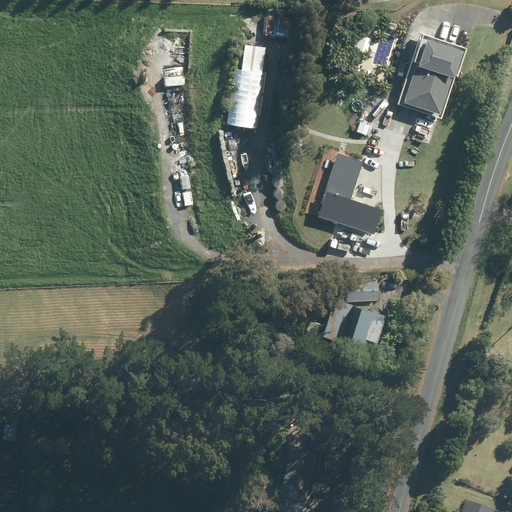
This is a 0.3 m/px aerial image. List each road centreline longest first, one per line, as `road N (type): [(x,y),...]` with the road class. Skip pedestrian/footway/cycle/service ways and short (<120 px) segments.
road 1 (track): [(465,270),(446,262),(265,262),(210,251),(179,222),(174,196),(175,54)]
road 2 (unclassified): [(398,511),(511,124)]
road 3 (track): [(329,260),(280,242),(254,210),(246,144)]
